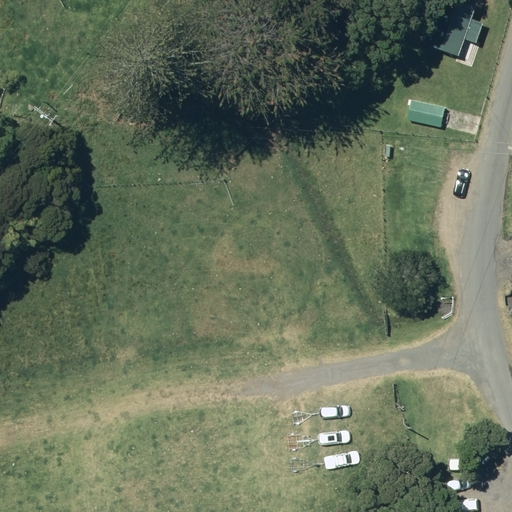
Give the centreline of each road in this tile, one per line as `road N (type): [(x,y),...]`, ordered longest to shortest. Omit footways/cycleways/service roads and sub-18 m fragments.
road 1 (tertiary): [(511,434),(480,340),(478,301),(511,74)]
road 2 (track): [(275,379),(370,345),(480,330)]
